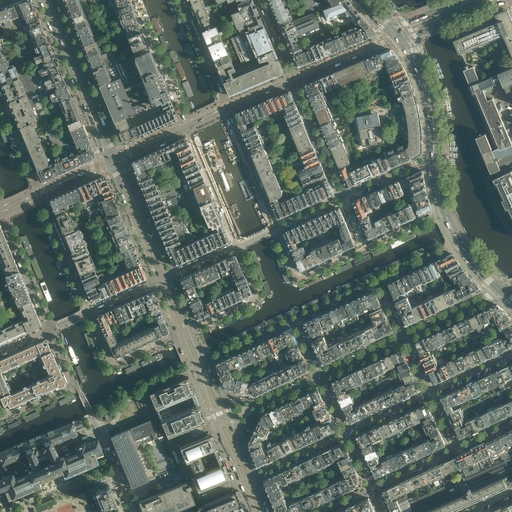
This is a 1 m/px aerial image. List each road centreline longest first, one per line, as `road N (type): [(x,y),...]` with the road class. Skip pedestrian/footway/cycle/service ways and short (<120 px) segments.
road 1 (residential): [(444,209),(308,276),(296,274),(276,229)]
road 2 (residential): [(294,323),(459,243)]
road 3 (tertiary): [(41,0),(108,161)]
road 4 (tertiary): [(118,157),(51,0)]
road 5 (residential): [(133,0),(186,126)]
road 6 (residential): [(3,418),(69,388),(50,330)]
road 7 (primary): [(433,160),(430,102),(396,36)]
road 8 (residential): [(276,229),(227,107)]
road 9 (residential): [(292,79),(344,199)]
road 10 (residential): [(186,126),(236,246)]
road 11 (residential): [(1,211),(50,330)]
road 12 (tertiary): [(167,275),(118,157)]
road 13 (residential): [(176,335),(114,365),(89,313)]
road 14 (tertiary): [(195,366),(243,482)]
road 15 (residential): [(89,313),(41,198)]
road 16 (tertiary): [(110,166),(157,280)]
